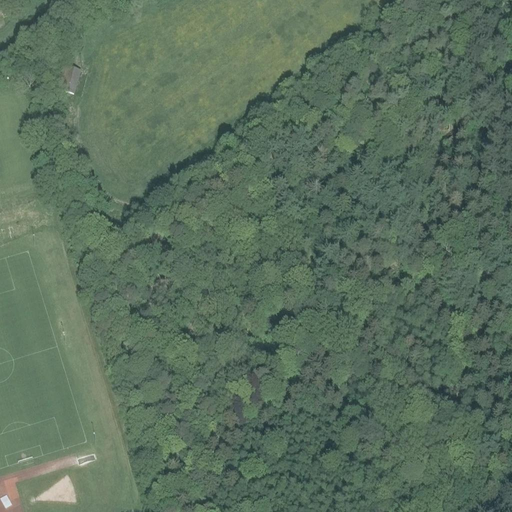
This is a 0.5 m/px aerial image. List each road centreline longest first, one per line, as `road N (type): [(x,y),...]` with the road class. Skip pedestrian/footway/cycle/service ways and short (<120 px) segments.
road 1 (track): [(189,444),(511,206)]
road 2 (track): [(463,0),(511,283)]
